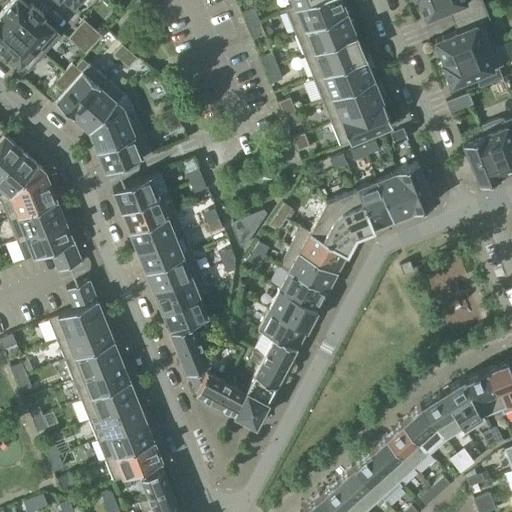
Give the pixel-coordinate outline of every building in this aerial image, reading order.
[(20,0),(10,0),(0,11),(0,14),(43,53),(59,34),(40,17),(42,14),(30,3),(27,6),(20,0)] [(284,8),(285,9),(307,0),(291,0),(294,5),(284,8)] [(307,0),(285,9),(294,32),(345,11),(344,8),(347,7),(344,0),(307,0)] [(447,8),(452,20),(484,7),(481,0),(417,0),(424,18),(447,8)] [(241,12),(247,25),(258,20),(253,7),(241,12)] [(440,62),(440,63),(493,42),(484,21),(489,19),(484,7),(452,20),(456,30),(433,40),(442,61),(440,62)] [(294,32),(303,54),(354,33),(353,32),(356,30),(352,20),(349,21),(345,11),(294,32)] [(43,53),(0,14),(0,53),(4,57),(7,54),(26,71),(43,53)] [(83,19),(75,28),(93,44),(101,35),(83,19)] [(258,20),(247,25),(252,38),(264,33),(258,20)] [(93,44),(75,28),(66,37),(85,53),(93,44)] [(303,54),(312,77),(363,56),(354,33),(303,54)] [(493,42),(440,63),(449,85),(475,75),(479,86),(501,77),(497,66),(502,64),(493,42)] [(112,53),(120,60),(129,50),(121,43),(112,53)] [(129,50),(120,60),(128,67),(137,57),(129,50)] [(259,56),(265,69),(276,65),(271,52),(259,56)] [(312,77),(321,99),(372,78),(363,56),(312,77)] [(54,100),(71,115),(105,77),(88,62),(81,71),(71,62),(55,81),(64,89),(54,100)] [(276,65),(265,69),(270,83),(282,78),(276,65)] [(71,115),(87,129),(121,91),(105,77),(71,115)] [(321,99),(330,121),(381,101),(380,99),(384,97),(379,87),(376,88),(372,78),(321,99)] [(88,129),(96,149),(142,131),(134,110),(125,113),(121,105),(115,100),(122,92),(121,91),(87,129),(88,129)] [(445,100),(449,112),(472,103),(467,91),(445,100)] [(277,101),(283,114),(294,110),(289,97),(277,101)] [(381,101),(330,121),(339,145),(391,124),(381,101)] [(161,112),(165,121),(177,116),(173,107),(161,112)] [(294,110),(283,114),(288,128),(300,123),(294,110)] [(177,116),(165,121),(168,131),(181,126),(177,116)] [(502,116),(480,125),(500,174),(499,173),(511,167),(511,116),(503,120),(502,116)] [(500,174),(480,125),(478,126),(481,134),(461,142),(478,183),(500,174)] [(389,133),(394,143),(407,138),(403,128),(389,133)] [(142,131),(96,149),(104,170),(115,166),(116,168),(117,167),(117,165),(151,152),(142,131)] [(309,145),(303,132),(292,137),(297,150),(309,145)] [(0,136),(0,170),(20,148),(3,133),(0,136)] [(374,139),(362,144),(366,154),(378,149),(374,139)] [(366,154),(362,144),(349,149),(353,159),(366,154)] [(0,201),(1,202),(36,163),(20,148),(0,170),(0,201)] [(329,158),(333,168),(346,162),(341,152),(329,158)] [(416,160),(395,169),(412,210),(433,202),(416,160)] [(1,202),(7,218),(55,199),(43,169),(36,163),(1,202)] [(185,172),(189,182),(201,177),(197,167),(185,172)] [(395,172),(376,179),(392,219),(412,210),(395,169),(394,169),(395,172)] [(112,189),(120,209),(167,191),(166,190),(157,194),(149,174),(124,184),(123,182),(122,183),(122,184),(112,189)] [(201,177),(189,182),(193,192),(205,187),(201,177)] [(376,179),(356,187),(372,227),(392,219),(376,179)] [(356,187),(324,200),(353,235),(372,227),(356,187)] [(120,209),(128,229),(175,211),(167,191),(120,209)] [(7,218),(15,238),(63,219),(55,199),(7,218)] [(299,225),(299,226),(345,250),(353,235),(324,200),(308,230),(299,225)] [(282,202),(275,213),(286,220),(294,209),(282,202)] [(201,212),(205,222),(217,217),(213,207),(201,212)] [(263,208),(232,220),(230,224),(238,245),(243,246),(266,212),(263,208)] [(128,229),(136,249),(183,231),(175,211),(128,229)] [(286,220),(275,213),(267,224),(279,232),(286,220)] [(217,217),(205,222),(209,232),(221,227),(217,217)] [(63,219),(15,238),(23,259),(45,251),(50,249),(58,269),(68,265),(69,266),(70,266),(70,264),(80,260),(63,219)] [(299,226),(289,245),(335,269),(345,250),(299,226)] [(136,249),(144,269),(191,251),(191,250),(181,254),(174,235),(183,232),(183,231),(136,249)] [(258,241),(252,249),(263,257),(269,248),(258,241)] [(289,245),(279,264),(325,288),(335,269),(289,245)] [(218,252),(221,262),(234,257),(230,247),(218,252)] [(263,257),(252,249),(246,258),(257,266),(263,257)] [(144,269),(152,289),(199,271),(191,251),(144,269)] [(234,257),(221,262),(225,272),(234,269),(234,257)] [(398,264),(402,274),(413,270),(408,260),(398,264)] [(287,269),(277,288),(315,307),(325,288),(279,264),(278,265),(287,269)] [(152,289),(160,309),(207,291),(199,271),(152,289)] [(47,317),(55,339),(104,319),(87,278),(77,282),(76,280),(75,281),(75,283),(65,287),(73,307),(47,317)] [(277,288),(267,307),(304,326),(315,307),(277,288)] [(160,309),(169,329),(206,315),(198,296),(207,292),(207,291),(160,309)] [(267,307),(257,326),(294,346),(304,326),(267,307)] [(187,370),(201,365),(207,362),(191,322),(206,316),(206,315),(169,329),(185,371),(187,370)] [(55,339),(63,359),(112,339),(104,319),(55,339)] [(258,363),(253,373),(274,384),(294,346),(257,326),(257,327),(273,335),(258,363)] [(15,341),(11,332),(0,336),(0,342),(2,347),(15,341)] [(63,359),(72,379),(120,359),(112,339),(63,359)] [(248,358),(258,363),(263,354),(253,349),(248,358)] [(72,379),(80,399),(128,379),(120,359),(72,379)] [(511,375),(506,360),(484,368),(502,413),(511,408),(511,375)] [(11,365),(16,378),(26,374),(21,361),(11,365)] [(194,391),(233,412),(244,391),(206,370),(204,372),(201,365),(187,370),(195,390),(194,391)] [(484,368),(462,377),(484,420),(481,413),(499,405),(502,413),(484,368)] [(244,391),(233,412),(253,423),(274,384),(253,373),(244,391)] [(26,374),(16,378),(21,390),(31,386),(26,374)] [(462,377),(440,391),(465,432),(484,420),(462,377)] [(80,399),(88,419),(136,399),(128,379),(80,399)] [(419,404),(416,406),(443,436),(460,425),(465,432),(440,391),(419,404)] [(88,419),(96,439),(144,419),(136,399),(88,419)] [(27,405),(32,418),(42,414),(37,401),(27,405)] [(416,406),(400,421),(427,450),(443,436),(416,406)] [(42,414),(32,418),(37,430),(47,426),(42,414)] [(96,439),(104,459),(152,439),(144,419),(96,439)] [(400,421),(384,435),(411,465),(427,450),(400,421)] [(495,425),(487,428),(495,443),(502,439),(495,425)] [(495,443),(487,428),(480,432),(487,446),(495,443)] [(384,435),(369,449),(401,485),(396,479),(411,465),(384,435)] [(152,439),(104,459),(112,479),(138,469),(158,461),(161,460),(152,439)] [(43,445),(48,458),(58,454),(53,441),(43,445)] [(511,443),(503,447),(511,468),(511,443)] [(462,448),(456,453),(465,466),(472,461),(462,448)] [(369,449),(352,464),(384,500),(401,485),(369,449)] [(465,466),(456,453),(450,458),(459,471),(465,466)] [(58,454),(48,458),(53,470),(63,466),(58,454)] [(158,461),(138,469),(141,475),(160,467),(158,461)] [(352,464),(336,479),(362,509),(378,494),(383,500),(384,500),(352,464)] [(152,506),(153,511),(166,511),(177,507),(161,467),(160,467),(141,475),(139,476),(148,497),(152,506)] [(465,478),(468,485),(483,479),(480,472),(465,478)] [(59,487),(62,487),(73,483),(69,473),(56,478),(59,487)] [(442,475),(430,486),(437,494),(449,483),(442,475)] [(336,479),(320,493),(336,511),(358,511),(362,509),(336,479)] [(437,494),(430,486),(418,497),(425,504),(437,494)] [(99,492),(104,504),(114,500),(111,491),(105,489),(99,492)] [(42,492),(32,496),(37,509),(47,505),(42,492)] [(473,498),(476,506),(491,500),(488,492),(473,498)] [(336,511),(320,493),(304,507),(308,511),(336,511)] [(28,511),(37,509),(32,496),(22,500),(26,511),(28,511)] [(152,506),(148,497),(137,501),(141,511),(152,506)] [(70,511),(73,511),(68,498),(58,502),(61,511),(70,511)] [(119,511),(114,500),(104,504),(107,511),(119,511)] [(491,500),(476,506),(478,511),(481,511),(494,507),(491,500)]
